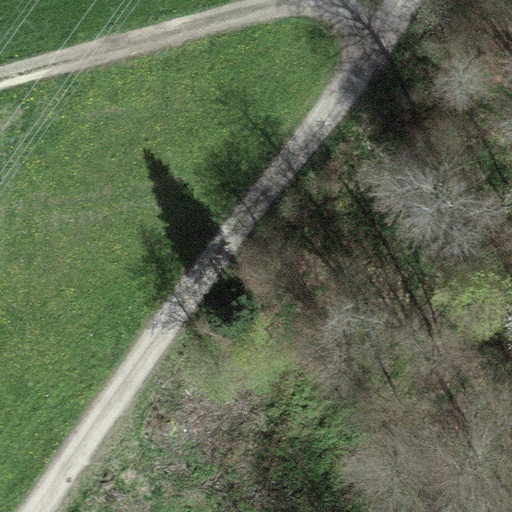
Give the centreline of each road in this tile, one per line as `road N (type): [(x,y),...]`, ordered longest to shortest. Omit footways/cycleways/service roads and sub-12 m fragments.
road 1 (track): [(66,511),(394,0)]
road 2 (track): [(290,0),(0,75)]
